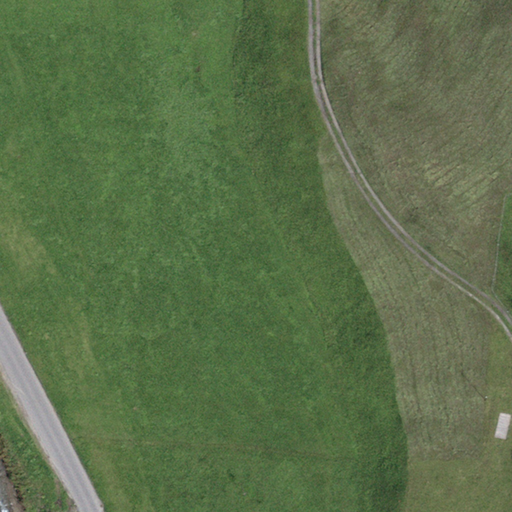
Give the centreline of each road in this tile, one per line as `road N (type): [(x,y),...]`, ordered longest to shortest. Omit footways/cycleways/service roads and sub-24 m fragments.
road 1 (track): [(312,0),(318,57),(345,144),(399,238),(500,314),(511,333)]
road 2 (tertiary): [(0,332),(91,511)]
